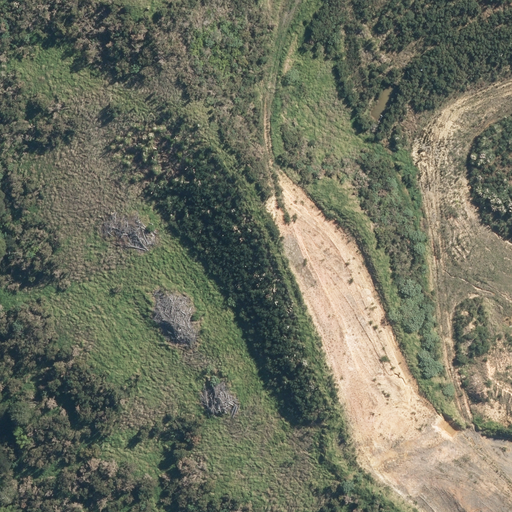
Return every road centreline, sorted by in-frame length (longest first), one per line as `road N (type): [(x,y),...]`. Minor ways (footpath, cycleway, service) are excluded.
road 1 (unknown): [(511,386),(466,363),(341,252),(254,73),(221,35),(242,0)]
road 2 (unknown): [(341,252),(430,151),(511,31)]
